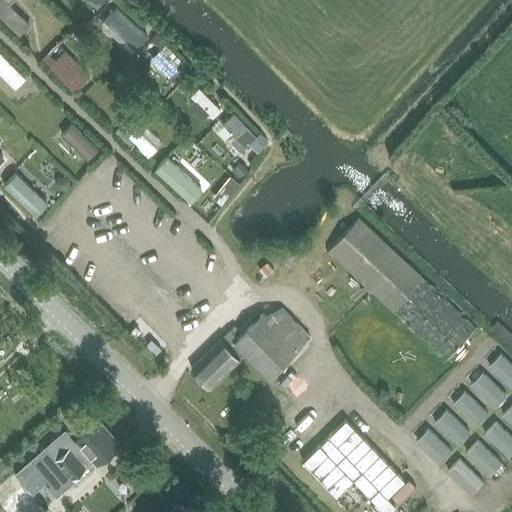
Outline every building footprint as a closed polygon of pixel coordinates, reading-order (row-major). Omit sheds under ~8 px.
[(0,66),(3,68),(11,55),(0,47),(0,66)] [(150,58),(173,82),(185,71),(162,47),(150,58)] [(74,91),(85,80),(58,54),(47,66),(74,91)] [(15,63),(6,74),(15,81),(24,70),(15,63)] [(33,82),(22,93),(44,112),(54,101),(33,82)] [(200,86),(184,103),(204,121),(220,104),(200,86)] [(235,109),(218,125),(242,150),(259,134),(235,109)] [(81,154),(94,142),(66,113),(54,125),(81,154)] [(131,122),(121,133),(147,157),(157,145),(131,122)] [(455,127),(446,134),(455,145),(464,138),(455,127)] [(188,203),(202,190),(167,154),(153,167),(188,203)] [(19,165),(2,184),(34,214),(51,195),(19,165)] [(482,198),(497,193),(494,181),(478,185),(482,198)] [(476,325),(359,217),(327,251),(446,357),(476,325)] [(452,238),(462,230),(454,218),(443,226),(452,238)] [(473,236),(465,245),(475,255),(483,246),(473,236)] [(289,274),(277,261),(272,255),(247,278),(265,297),(289,274)] [(333,278),(318,295),(330,305),(344,289),(333,278)] [(365,322),(375,315),(366,302),(357,309),(365,322)] [(191,368),(195,372),(210,388),(239,358),(244,353),(268,378),(310,337),(281,308),(269,320),(262,314),(238,337),(235,333),(238,330),(234,326),(191,368)] [(388,340),(395,330),(382,321),(375,331),(388,340)] [(413,357),(417,347),(403,341),(398,351),(413,357)] [(511,385),(511,358),(493,341),(477,359),(510,388),(511,385)] [(510,388),(477,359),(462,376),(495,405),(510,388)] [(419,395),(431,383),(423,375),(411,387),(419,395)] [(495,405),(462,376),(446,392),(479,421),(495,405)] [(511,389),(510,388),(495,405),(511,419),(511,389)] [(430,409),(463,439),(479,421),(446,392),(430,409)] [(511,419),(495,405),(479,421),(511,450),(511,419)] [(360,475),(293,407),(259,438),(327,507),(360,475)] [(430,409),(415,426),(448,456),(463,439),(430,409)] [(64,429),(13,473),(32,495),(45,484),(57,498),(75,481),(73,479),(93,461),(96,464),(120,445),(100,421),(76,441),(75,442),(64,429)] [(511,450),(479,421),(463,439),(496,468),(511,450)] [(496,468),(463,439),(448,456),(480,485),(496,468)] [(111,511),(96,496),(78,511),(111,511)]
